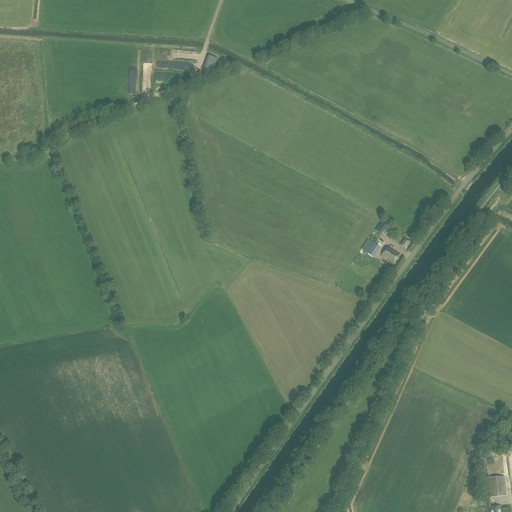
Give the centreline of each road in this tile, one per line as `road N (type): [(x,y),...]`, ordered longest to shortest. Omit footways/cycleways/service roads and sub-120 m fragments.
road 1 (unclassified): [(226,511),(458,190),(511,128)]
road 2 (track): [(500,183),(428,304),(335,511)]
road 3 (track): [(0,159),(49,149),(76,129),(187,83),(199,66)]
